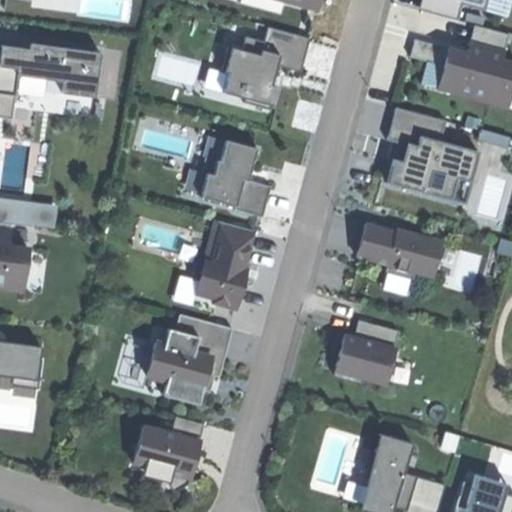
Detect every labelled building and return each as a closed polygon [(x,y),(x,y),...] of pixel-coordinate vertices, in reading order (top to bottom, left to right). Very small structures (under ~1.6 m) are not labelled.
[(270,0),(324,9),(325,0),(270,0)] [(488,9),(507,15),(510,0),(423,0),(421,8),(484,25),(488,9)] [(261,27),(258,41),(255,52),(269,56),(267,64),(293,71),(302,38),(261,27)] [(471,27),(464,54),(499,63),(506,36),(471,27)] [(251,51),(255,52),(258,41),(240,36),(236,53),(250,56),(251,51)] [(407,59),(424,63),(433,66),(438,47),(412,41),(407,59)] [(0,68),(7,69),(6,78),(16,79),(44,83),(45,78),(61,80),(61,85),(59,97),(92,101),(98,56),(79,53),(79,51),(66,49),(65,52),(49,49),(49,46),(27,43),(26,52),(0,48),(0,68)] [(464,54),(438,47),(433,66),(424,63),(418,87),(504,109),(511,79),(511,66),(499,63),(464,54)] [(212,93),(267,108),(272,88),(261,85),(267,64),(269,56),(255,52),(251,51),(250,56),(236,53),(220,48),(213,73),(217,74),(212,93)] [(7,69),(0,68),(0,97),(13,99),(16,79),(6,78),(7,69)] [(443,141),(448,117),(401,106),(383,181),(467,201),(479,149),(443,141)] [(198,198),(232,207),(239,180),(246,181),(254,150),(225,143),(220,164),(214,162),(211,176),(204,174),(198,198)] [(239,180),(232,207),(231,211),(261,219),(265,202),(269,187),(246,181),(239,180)] [(429,278),(438,242),(360,222),(350,258),(429,278)] [(234,312),(242,282),(238,281),(241,272),(251,233),(220,225),(212,223),(212,224),(220,227),(209,265),(202,263),(198,263),(193,266),(191,276),(193,282),(197,284),(193,298),(211,303),(210,305),(234,312)] [(9,226),(0,224),(0,291),(21,294),(26,250),(6,248),(9,226)] [(177,317),(173,333),(194,338),(190,352),(210,357),(205,377),(217,380),(221,366),(231,331),(177,317)] [(356,322),(351,340),(392,351),(397,333),(356,322)] [(197,408),(205,377),(210,357),(190,352),(194,338),(173,333),(166,331),(161,348),(153,345),(144,378),(164,384),(160,398),(197,408)] [(393,351),(392,351),(351,340),(342,337),(337,356),(331,378),(357,385),(358,381),(383,388),(393,351)] [(0,375),(35,378),(37,347),(0,343),(0,375)] [(203,425),(174,417),(169,435),(142,427),(131,465),(161,473),(171,494),(184,486),(189,470),(187,469),(188,465),(189,460),(192,461),(203,425)] [(382,511),(383,508),(393,475),(401,445),(371,437),(349,510),(354,511),(382,511)] [(458,503),(455,511),(511,511),(511,494),(504,492),(507,480),(476,472),(468,506),(458,503)] [(395,511),(404,478),(393,475),(383,508),(395,511)] [(430,511),(438,487),(410,478),(399,511),(430,511)]
